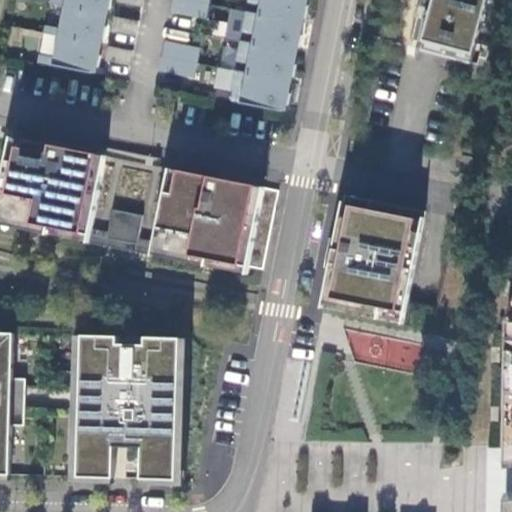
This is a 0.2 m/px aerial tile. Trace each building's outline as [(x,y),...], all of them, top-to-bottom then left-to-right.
[(37,61),(91,72),(91,71),(91,68),(92,65),(97,66),(100,54),(94,53),(97,40),(98,37),(103,38),(106,26),(100,25),(103,11),(103,7),(109,8),(110,0),(49,0),(49,2),(64,5),(60,27),(44,24),(43,32),(58,35),(54,57),(38,54),(37,61)] [(209,3),(191,0),(173,0),(171,12),(196,17),(198,11),(207,13),(209,3)] [(247,0),(248,1),(260,4),(259,9),(258,13),(245,10),(245,11),(246,11),(242,31),(254,33),(253,37),(252,42),(239,39),(239,40),(240,41),(236,60),(248,63),(247,68),(246,71),(233,69),(233,70),(234,70),(230,90),(242,92),(241,97),(241,101),(240,101),(240,102),(281,110),(281,109),(282,103),(287,104),(290,92),(284,91),(286,80),(287,81),(287,80),(287,79),(288,74),(293,76),(295,63),(290,62),(292,51),(293,51),(293,50),(292,50),(293,45),(299,46),(301,34),(296,33),(298,22),(299,22),(299,21),(298,21),(299,16),(305,17),(307,5),(302,4),(302,0),(247,0)] [(486,0),(419,0),(419,1),(415,16),(428,19),(427,23),(422,42),(420,49),(470,63),(486,0)] [(139,20),(114,15),(111,30),(135,35),(139,20)] [(9,27),(8,47),(38,49),(39,30),(9,27)] [(191,45),(165,40),(162,55),(197,62),(199,53),(189,51),(191,45)] [(133,49),(108,44),(105,59),(130,64),(133,49)] [(197,62),(162,55),(159,70),(184,76),(186,70),(195,72),(197,62)] [(0,216),(90,234),(104,163),(65,155),(66,147),(46,143),(19,137),(19,138),(12,137),(12,136),(11,136),(0,191),(0,216)] [(106,155),(66,147),(65,155),(104,163),(106,155)] [(169,168),(168,176),(207,184),(209,175),(169,168)] [(230,180),(209,175),(207,184),(168,176),(154,247),(249,266),(264,186),(263,186),(263,187),(256,186),(256,185),(230,180)] [(347,220),(350,204),(416,217),(413,233),(420,235),(425,210),(344,194),(339,219),(347,220)] [(416,217),(350,204),(347,220),(339,219),(335,238),(329,267),(323,295),(405,311),(407,304),(420,235),(413,233),(416,217)] [(143,215),(112,209),(107,238),(137,244),(143,215)] [(323,266),(329,267),(335,238),(329,237),(326,250),(323,266)] [(405,311),(323,295),(321,307),(403,323),(405,311)] [(14,333),(0,332),(0,473),(10,474),(11,425),(24,425),(25,378),(13,378),(14,333)] [(82,334),(78,476),(114,477),(115,446),(142,446),(141,478),(177,479),(181,337),(145,336),(145,345),(118,344),(118,335),(82,334)]
